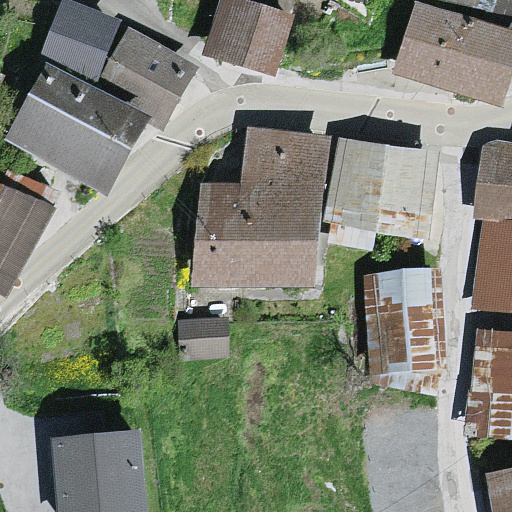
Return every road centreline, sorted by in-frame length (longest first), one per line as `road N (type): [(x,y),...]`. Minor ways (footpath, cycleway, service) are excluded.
road 1 (residential): [(0,311),(183,140),(250,101),(321,102),(469,134)]
road 2 (residential): [(467,511),(453,414),(469,134)]
